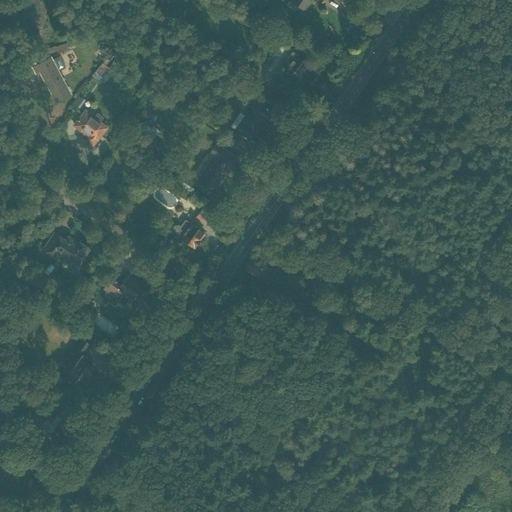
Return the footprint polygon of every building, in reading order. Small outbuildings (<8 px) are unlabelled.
[(20,0),(31,32),(46,27),(36,0),(20,0)] [(301,11),(308,0),(286,0),(301,11)] [(274,73),(291,85),(308,63),(290,50),(274,73)] [(51,103),(68,94),(48,56),(31,64),(51,103)] [(77,112),(85,102),(77,95),(69,105),(77,112)] [(267,129),(277,114),(251,98),(231,130),(248,141),(259,124),(267,129)] [(69,124),(94,142),(106,125),(81,107),(69,124)] [(234,175),(243,162),(214,141),(204,154),(209,157),(193,179),(211,193),(228,170),(234,175)] [(201,208),(193,217),(202,225),(210,216),(201,208)] [(191,249),(203,233),(182,219),(171,235),(191,249)] [(38,248),(74,269),(87,247),(51,226),(38,248)] [(263,284),(271,272),(248,256),(240,268),(263,284)] [(146,313),(156,300),(138,286),(140,284),(125,273),(118,283),(108,275),(98,288),(121,305),(127,298),(146,313)] [(50,369),(69,385),(89,361),(82,355),(88,347),(76,337),(50,369)] [(47,432),(62,446),(74,431),(60,418),(47,432)]
